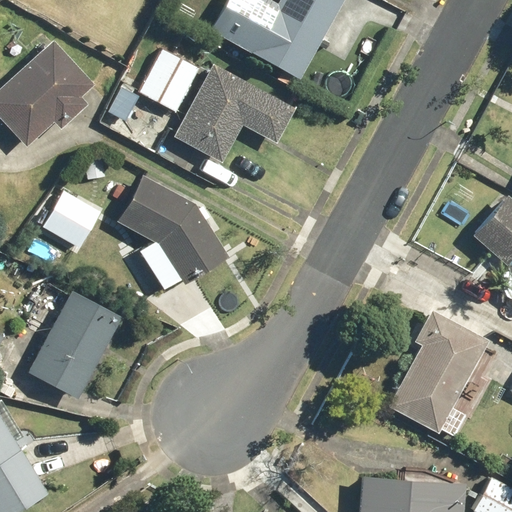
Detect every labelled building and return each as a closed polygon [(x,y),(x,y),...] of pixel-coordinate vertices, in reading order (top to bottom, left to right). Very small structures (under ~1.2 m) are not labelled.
[(297,77),(339,0),(275,0),(275,1),(273,0),(222,0),(208,27),(297,77)] [(50,37),(0,83),(0,118),(24,144),(51,119),(57,126),(84,101),(78,94),(91,81),(50,37)] [(173,109),(196,66),(160,48),(138,91),(173,109)] [(293,106),(211,61),(172,133),(219,159),(240,121),(274,140),(293,106)] [(193,201),(140,173),(114,219),(155,241),(181,282),(226,254),(193,201)] [(77,246),(98,209),(62,189),(41,225),(77,246)] [(511,199),(505,193),(470,232),(506,262),(511,280),(511,199)] [(118,314),(69,288),(25,370),(75,396),(118,314)] [(487,338),(429,307),(412,339),(419,343),(386,404),(436,431),(438,427),(452,434),(463,413),(450,406),(487,338)] [(0,418),(0,511),(5,511),(43,489),(0,418)] [(460,511),(463,481),(359,473),(355,511),(460,511)] [(511,511),(511,487),(489,475),(472,509),(477,511),(511,511)]
